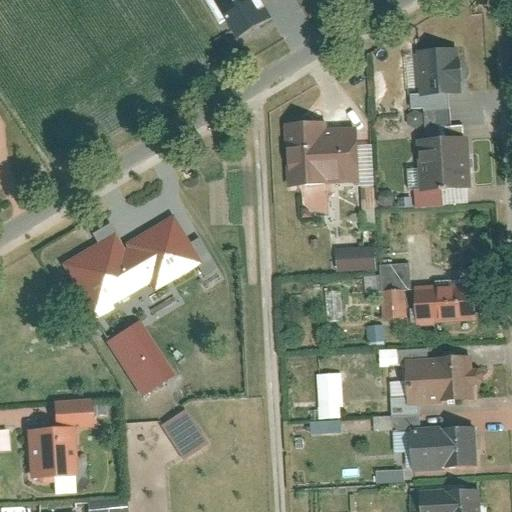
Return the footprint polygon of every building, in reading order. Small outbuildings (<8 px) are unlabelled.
[(216,0),(238,34),(273,13),(264,0),(216,0)] [(421,49),(424,96),(468,94),(464,46),(421,49)] [(332,122),(290,124),(292,187),(358,182),(366,181),(364,144),(363,126),(332,128),(332,122)] [(473,136),(422,139),(425,191),(447,190),(473,189),(477,188),(473,136)] [(377,143),(364,144),(366,181),(358,182),(359,187),(379,186),(377,143)] [(473,189),(447,190),(448,204),(474,203),(473,189)] [(119,232),(72,260),(101,313),(153,283),(159,291),(196,269),(206,263),(194,242),(177,213),(127,243),(119,232)] [(204,237),(194,242),(206,263),(196,269),(206,285),(225,274),(204,237)] [(380,244),(340,246),(341,271),(381,270),(380,244)] [(413,262),(384,264),(384,290),(387,290),(409,289),(415,289),(413,262)] [(479,284),(422,286),(423,322),(482,319),(479,284)] [(410,317),(409,289),(387,290),(388,318),(410,317)] [(179,373),(144,320),(111,340),(146,396),(179,373)] [(477,356),(411,358),(412,363),(413,397),(414,404),(481,400),(477,356)] [(413,397),(412,363),(388,364),(389,398),(413,397)] [(341,373),(317,374),(319,419),(343,418),(341,373)] [(96,398),(58,401),(60,428),(79,426),(79,429),(100,428),(96,398)] [(186,409),(160,425),(182,461),(207,445),(186,409)] [(311,435),(341,433),(341,420),(310,422),(311,435)] [(60,428),(32,430),(36,477),(57,476),(80,475),(83,475),(79,429),(79,426),(60,428)] [(480,426),(417,429),(419,470),(484,466),(480,426)] [(15,429),(0,429),(1,452),(16,451),(15,429)] [(80,475),(57,476),(58,492),(81,491),(80,475)] [(486,511),(485,488),(426,490),(426,511),(486,511)] [(126,511),(126,500),(87,502),(87,511),(126,511)]
